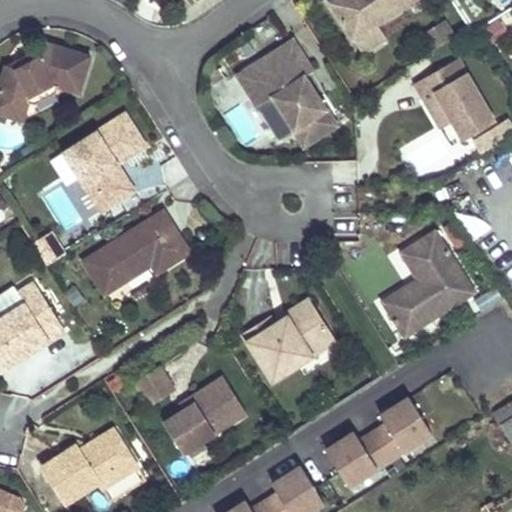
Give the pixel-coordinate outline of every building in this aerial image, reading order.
[(331,0),(324,5),(348,42),(371,27),(412,0),(331,0)] [(371,27),(348,42),(358,57),(381,42),(371,27)] [(310,73),(291,42),(236,77),(256,110),(273,100),(293,131),(324,111),(304,77),(310,73)] [(47,43),(44,54),(38,58),(17,69),(6,66),(0,85),(0,112),(23,120),(29,102),(31,95),(51,84),(58,86),(80,92),(90,56),(47,43)] [(17,69),(38,58),(35,52),(6,66),(17,69)] [(492,123),(455,58),(410,83),(420,100),(434,93),(451,123),(461,139),(492,123)] [(35,104),(57,92),(58,86),(51,84),(31,95),(29,102),(35,104)] [(438,130),(451,123),(434,93),(420,100),(438,130)] [(335,127),(324,111),(293,131),(303,147),(335,127)] [(57,152),(68,170),(130,130),(119,114),(57,152)] [(141,149),(130,130),(68,170),(96,213),(130,192),(119,174),(113,177),(107,169),(114,165),(141,149)] [(114,165),(107,169),(113,177),(119,174),(114,165)] [(184,257),(157,213),(75,266),(97,301),(144,270),(150,278),(184,257)] [(456,218),(443,225),(454,246),(468,239),(456,218)] [(405,337),(477,291),(437,228),(400,251),(417,278),(419,281),(408,289),(412,296),(389,311),(405,337)] [(51,235),(35,245),(48,266),(65,256),(51,235)] [(398,249),(388,255),(403,280),(413,274),(398,249)] [(417,278),(382,300),(389,311),(412,296),(408,289),(419,281),(417,278)] [(0,370),(65,330),(35,282),(19,292),(25,303),(0,319),(0,370)] [(288,323),(312,308),(306,299),(282,314),(284,317),(288,323)] [(270,381),(333,341),(312,308),(288,323),(292,329),(280,337),(272,325),(267,317),(240,334),(270,381)] [(284,317),(272,325),(280,337),(292,329),(288,323),(284,317)] [(146,408),(171,392),(156,370),(132,386),(146,408)] [(183,412),(161,426),(180,454),(243,414),(220,379),(190,398),(194,406),(183,412)] [(411,394),(367,416),(387,457),(432,435),(411,394)] [(511,397),(494,409),(511,439),(511,397)] [(179,405),(183,412),(194,406),(190,398),(179,405)] [(322,439),(346,484),(379,467),(355,421),(322,439)] [(111,431),(76,451),(81,459),(116,439),(111,431)] [(81,459),(76,451),(74,448),(39,469),(60,503),(95,482),(99,490),(135,469),(116,439),(81,459)] [(250,490),(214,510),(215,511),(307,511),(325,502),(302,461),(250,490)]
